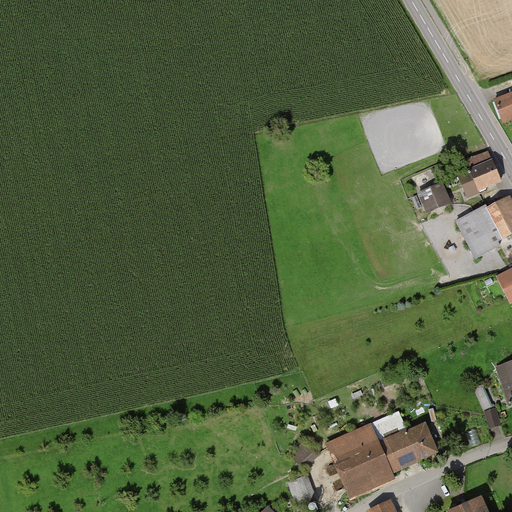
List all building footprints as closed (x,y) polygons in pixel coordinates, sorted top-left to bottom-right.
[(511,122),(511,95),(495,102),(504,126),(511,122)] [(502,184),(489,154),(456,167),(469,198),(502,184)] [(453,207),(444,187),(420,197),(428,214),(440,209),(442,212),(453,207)] [(511,236),(511,200),(511,199),(488,210),(487,208),(458,222),(476,260),(507,244),(505,240),(511,236)] [(511,304),(511,271),(498,279),(511,305),(511,304)] [(511,363),(497,369),(509,405),(511,403),(511,363)] [(476,387),(484,409),(493,405),(485,384),(476,387)] [(485,410),(490,428),(503,424),(497,406),(485,410)] [(440,454),(427,424),(409,432),(403,417),(374,429),(373,426),(327,446),(350,501),(396,481),(393,474),(440,454)] [(318,457),(306,443),(291,456),(304,470),(318,457)] [(309,474),(289,481),(298,504),(318,496),(309,474)] [(490,511),(484,498),(452,511),(490,511)] [(397,511),(393,502),(371,511),(397,511)]
